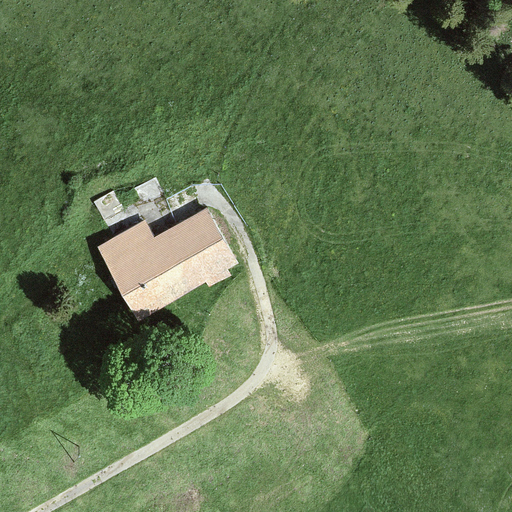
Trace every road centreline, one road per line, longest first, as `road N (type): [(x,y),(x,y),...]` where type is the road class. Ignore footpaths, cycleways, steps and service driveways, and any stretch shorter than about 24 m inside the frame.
road 1 (track): [(267,353),(511,323)]
road 2 (track): [(511,279),(384,245),(361,229)]
